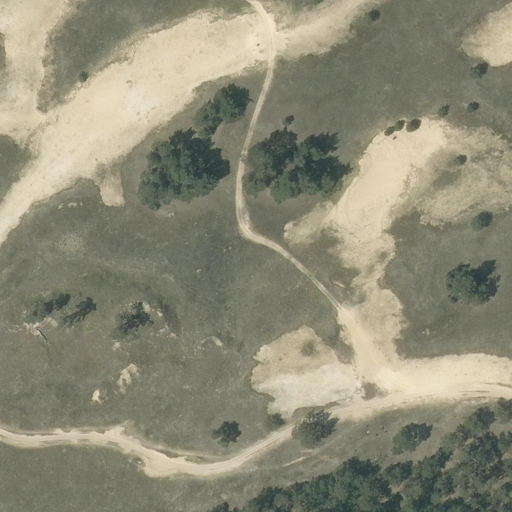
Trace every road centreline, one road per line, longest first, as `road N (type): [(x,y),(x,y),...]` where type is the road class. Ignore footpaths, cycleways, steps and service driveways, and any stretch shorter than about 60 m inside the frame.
road 1 (unknown): [(0,433),(25,441),(111,439),(201,470),(336,411),(470,390),(511,395)]
road 2 (track): [(244,0),(261,8),(273,63),(246,140),(241,219),(350,322),(392,400)]
